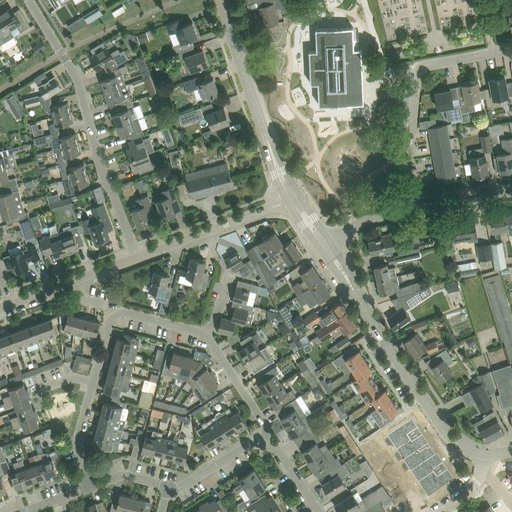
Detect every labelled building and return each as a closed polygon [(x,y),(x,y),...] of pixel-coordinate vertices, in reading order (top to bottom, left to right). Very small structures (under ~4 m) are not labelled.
[(58,0),(49,0),(55,9),(62,5),(58,0)] [(245,0),(249,10),(258,7),(264,27),(273,24),(279,23),(275,9),(281,7),(282,12),(305,6),(303,0),(245,0)] [(122,5),(112,11),(115,16),(125,10),(122,5)] [(5,9),(0,12),(10,29),(16,26),(20,33),(30,27),(23,14),(17,17),(11,7),(6,10),(5,9)] [(90,11),(83,16),(87,23),(95,18),(90,11)] [(0,45),(8,40),(4,33),(10,29),(0,12),(0,45)] [(79,15),(73,19),(78,28),(85,24),(87,23),(83,16),(80,17),(79,15)] [(165,24),(169,33),(173,45),(181,42),(186,40),(188,40),(197,36),(192,22),(185,24),(182,18),(165,24)] [(149,40),(146,32),(137,35),(140,43),(149,40)] [(306,57),(301,91),(309,92),(306,112),(350,119),(358,65),(351,64),(354,43),(317,37),(314,59),(306,57)] [(42,40),(37,43),(41,50),(46,46),(42,40)] [(103,42),(90,49),(94,55),(89,57),(97,69),(104,65),(108,71),(129,58),(124,50),(120,52),(118,49),(110,53),(106,47),(103,42)] [(191,71),(199,68),(208,65),(203,50),(195,53),(193,46),(183,50),(175,52),(178,62),(187,59),(191,71)] [(170,55),(164,57),(166,64),(172,61),(170,55)] [(144,58),(136,61),(139,69),(147,66),(144,58)] [(105,92),(125,84),(121,73),(122,73),(120,67),(116,69),(106,72),(108,78),(101,80),(105,92)] [(149,75),(143,77),(145,83),(151,81),(149,75)] [(190,79),(189,79),(183,81),(187,92),(194,90),(197,100),(203,98),(208,97),(209,97),(218,93),(213,78),(202,82),(200,76),(190,79)] [(25,99),(26,106),(50,100),(50,95),(61,88),(54,77),(39,86),(43,93),(38,96),(25,99)] [(508,96),(506,87),(504,77),(489,80),(492,93),(485,95),(485,98),(487,108),(502,106),(501,98),(508,96)] [(464,92),(457,93),(458,95),(462,122),(469,121),(468,112),(476,110),(481,109),(480,99),(485,98),(485,95),(484,90),(479,91),(477,82),(462,85),(464,92)] [(119,106),(132,101),(130,95),(129,95),(125,84),(105,92),(109,103),(117,100),(119,106)] [(447,121),(451,120),(452,123),(462,122),(458,95),(452,96),(450,89),(435,92),(438,109),(446,108),(447,121)] [(13,95),(6,99),(11,106),(18,102),(13,95)] [(113,114),(117,125),(132,120),(133,120),(138,118),(134,107),(133,103),(140,101),(139,99),(132,101),(119,106),(121,111),(113,114)] [(51,110),(53,116),(70,112),(68,102),(53,106),(51,100),(43,102),(45,110),(51,110)] [(178,115),(181,125),(204,116),(200,107),(178,115)] [(212,128),(218,126),(220,126),(229,122),(224,107),(214,111),(213,111),(207,113),(212,128)] [(58,125),(73,122),(70,112),(53,116),(54,122),(49,125),(51,133),(59,131),(58,125)] [(17,115),(11,117),(15,126),(20,124),(17,115)] [(118,126),(116,127),(118,133),(120,132),(121,137),(129,134),(131,140),(140,136),(144,135),(143,132),(142,129),(140,124),(138,118),(133,120),(132,120),(117,125),(118,126)] [(427,120),(419,122),(421,129),(428,128),(429,127),(427,120)] [(497,156),(493,157),(496,171),(500,170),(500,172),(511,170),(511,152),(511,121),(511,127),(511,137),(501,140),(503,153),(497,155),(497,156)] [(40,123),(33,127),(39,137),(46,133),(40,123)] [(502,123),(489,126),(490,136),(504,133),(502,123)] [(430,142),(449,138),(447,124),(429,127),(428,128),(429,128),(430,135),(429,135),(430,142)] [(59,131),(51,133),(53,141),(59,141),(61,147),(78,143),(76,133),(61,137),(59,131)] [(471,162),(464,163),(466,174),(473,173),(473,177),(488,174),(486,165),(485,155),(484,151),(491,150),(488,135),(481,136),(483,147),(468,150),(470,157),(471,162)] [(172,136),(165,138),(168,147),(175,144),(172,136)] [(142,137),(138,139),(128,142),(130,148),(126,149),(130,159),(148,153),(154,151),(149,137),(143,139),(142,137)] [(434,155),(452,152),(449,138),(430,142),(431,148),(433,148),(434,155)] [(57,156),(59,164),(67,162),(66,156),(81,152),(78,143),(61,147),(62,153),(57,156)] [(0,169),(6,168),(10,167),(7,155),(10,155),(15,153),(15,151),(20,149),(19,146),(14,147),(7,149),(2,150),(1,150),(0,150),(0,169)] [(181,149),(169,152),(172,165),(178,163),(177,158),(183,156),(181,149)] [(434,163),(435,169),(454,166),(452,152),(434,155),(435,163),(434,163)] [(148,153),(130,159),(133,169),(138,168),(140,173),(149,170),(153,168),(148,153)] [(255,157),(243,159),(246,170),(257,168),(255,157)] [(67,162),(59,164),(61,172),(67,172),(69,178),(86,173),(84,164),(69,168),(67,162)] [(186,173),(189,186),(192,198),(233,187),(226,163),(186,173)] [(457,180),(454,166),(435,169),(436,176),(438,175),(439,183),(438,183),(438,184),(457,180)] [(0,184),(1,188),(17,183),(16,177),(9,179),(6,168),(0,169),(0,184)] [(49,168),(41,170),(43,176),(50,174),(49,168)] [(65,187),(67,195),(75,193),(74,187),(89,183),(86,173),(69,178),(70,184),(65,187)] [(17,185),(17,183),(1,188),(2,193),(0,194),(0,206),(22,201),(18,188),(25,186),(24,183),(17,185)] [(100,187),(92,190),(98,203),(105,201),(100,187)] [(163,198),(156,201),(162,218),(175,213),(175,211),(180,209),(173,187),(161,191),(163,198)] [(138,227),(152,222),(149,214),(154,212),(153,208),(148,195),(136,199),(139,207),(132,210),(138,227)] [(70,197),(58,200),(60,209),(72,206),(70,197)] [(10,223),(19,221),(19,220),(29,217),(28,211),(24,212),(22,201),(0,206),(3,218),(8,217),(10,223)] [(86,218),(81,220),(85,233),(91,231),(92,233),(95,242),(109,237),(107,230),(112,228),(110,222),(103,203),(94,207),(91,208),(96,222),(89,225),(86,218)] [(502,236),(501,230),(508,229),(505,213),(491,216),(494,232),(495,231),(496,238),(502,236)] [(29,217),(19,220),(19,221),(20,223),(26,242),(37,238),(29,218),(29,217)] [(477,240),(475,229),(473,219),(450,223),(451,233),(453,242),(469,239),(470,241),(477,240)] [(62,238),(68,253),(79,248),(76,240),(82,238),(78,229),(78,228),(77,226),(71,228),(60,232),(62,238)] [(45,255),(54,251),(56,257),(68,253),(62,238),(60,232),(39,239),(45,255)] [(269,255),(270,254),(283,245),(275,232),(253,246),(246,250),(251,259),(254,264),(254,265),(264,258),(259,251),(265,248),(269,255)] [(371,254),(381,252),(395,249),(393,243),(391,233),(381,235),(382,238),(368,241),(371,254)] [(399,255),(419,250),(419,249),(424,248),(422,241),(418,242),(417,236),(411,238),(413,243),(397,247),(399,255)] [(270,254),(269,255),(264,258),(254,265),(261,277),(264,283),(266,287),(277,280),(269,269),(285,259),(288,264),(293,261),(302,256),(291,240),(283,245),(270,254)] [(507,267),(503,241),(491,244),(490,244),(493,257),(495,269),(507,267)] [(10,255),(4,257),(5,257),(9,270),(15,268),(16,271),(29,267),(26,261),(32,259),(32,260),(40,257),(35,244),(34,243),(28,245),(27,246),(28,249),(23,251),(22,250),(20,244),(9,249),(11,254),(10,255)] [(488,264),(487,258),(493,257),(490,244),(477,246),(481,265),(488,264)] [(241,273),(251,266),(247,261),(244,263),(237,252),(225,259),(232,271),(238,268),(241,273)] [(410,252),(388,257),(389,263),(413,258),(410,252)] [(180,275),(178,282),(192,286),(205,289),(206,286),(208,279),(208,277),(202,275),(206,262),(191,258),(186,276),(180,275)] [(476,261),(456,265),(456,268),(457,270),(459,270),(460,277),(478,273),(476,264),(476,261)] [(301,273),(304,279),(299,283),(297,281),(292,285),(298,295),(321,279),(312,265),(308,268),(304,262),(295,267),(288,272),(291,276),(296,273),(297,276),(301,273)] [(374,266),(377,280),(396,276),(394,267),(388,268),(387,264),(374,266)] [(155,300),(161,301),(158,312),(165,313),(168,303),(173,287),(166,285),(169,276),(154,272),(149,290),(157,292),(155,300)] [(511,321),(498,275),(485,279),(510,362),(511,364),(492,369),(500,393),(496,394),(500,408),(504,407),(506,415),(510,414),(511,421),(511,321)] [(413,283),(399,288),(397,276),(396,276),(377,280),(380,294),(395,290),(398,297),(415,291),(413,283)] [(318,302),(322,299),(331,293),(321,279),(298,295),(302,301),(307,297),(313,305),(318,302)] [(236,286),(232,300),(243,303),(246,304),(253,305),(256,292),(258,293),(257,293),(267,296),(268,291),(267,287),(260,285),(254,284),(244,281),(243,288),(236,286)] [(458,281),(446,284),(448,293),(460,290),(458,281)] [(398,311),(387,318),(395,330),(410,320),(411,320),(405,311),(424,299),(418,291),(391,300),(398,311)] [(318,320),(322,327),(347,311),(341,301),(328,310),(329,310),(321,315),(323,317),(321,318),(316,311),(303,320),(308,327),(318,320)] [(235,321),(235,322),(245,324),(250,325),(253,312),(252,312),(254,306),(253,305),(246,304),(243,303),(241,309),(234,307),(231,320),(235,321)] [(290,329),(295,326),(303,320),(293,305),(280,313),(290,329)] [(415,323),(424,320),(420,308),(411,311),(415,323)] [(268,321),(280,313),(266,309),(268,321)] [(345,334),(357,326),(347,311),(322,327),(316,331),(314,333),(316,336),(312,339),(316,345),(341,328),(345,334)] [(442,311),(425,315),(426,320),(444,316),(442,311)] [(68,314),(59,314),(60,328),(64,330),(68,314)] [(63,330),(74,333),(78,316),(68,314),(64,330),(63,330)] [(74,333),(85,336),(89,319),(78,316),(74,333)] [(230,345),(239,339),(240,338),(237,333),(234,335),(232,334),(235,322),(235,321),(231,320),(221,317),(218,331),(228,334),(227,339),(230,345)] [(57,334),(55,327),(51,318),(41,322),(47,338),(57,334)] [(100,322),(89,319),(85,336),(95,338),(100,322)] [(413,325),(415,331),(426,327),(424,320),(413,325)] [(47,338),(41,322),(31,325),(37,341),(47,338)] [(27,345),(37,341),(31,325),(21,329),(27,345)] [(10,333),(16,349),(27,345),(21,329),(10,333)] [(403,341),(413,357),(421,351),(427,348),(429,353),(439,349),(436,341),(425,345),(416,332),(411,336),(403,341)] [(0,337),(6,353),(16,349),(10,333),(0,337)] [(136,354),(139,345),(138,343),(133,342),(134,336),(124,333),(123,339),(117,338),(114,348),(126,351),(136,354)] [(238,351),(244,360),(260,350),(257,345),(262,342),(256,333),(249,337),(240,343),(243,347),(238,351)] [(351,342),(347,336),(336,343),(340,349),(351,342)] [(474,336),(466,342),(468,345),(472,346),(478,342),(474,336)] [(294,341),(289,344),(294,351),(299,349),(294,341)] [(135,358),(136,354),(126,351),(114,348),(112,359),(134,365),(135,358)] [(162,361),(165,350),(157,348),(155,359),(162,361)] [(440,380),(448,374),(452,372),(447,364),(454,360),(446,348),(433,356),(430,359),(434,365),(429,368),(433,374),(435,372),(440,380)] [(260,350),(244,360),(249,369),(255,365),(258,370),(266,365),(273,360),(268,351),(263,355),(260,350)] [(351,368),(365,359),(359,350),(345,359),(351,368)] [(164,364),(162,373),(176,377),(178,375),(184,352),(179,351),(178,353),(173,351),(172,356),(167,354),(164,364)] [(187,380),(187,381),(201,361),(193,359),(193,357),(189,356),(189,354),(184,352),(178,375),(176,377),(187,380)] [(91,363),(92,358),(76,354),(75,359),(79,360),(91,363)] [(132,370),(134,365),(112,359),(109,369),(131,375),(132,370)] [(155,359),(153,367),(160,369),(162,361),(155,359)] [(371,369),(365,359),(351,368),(357,377),(358,378),(367,371),(368,371),(371,369)] [(79,360),(76,371),(82,373),(85,362),(79,360)] [(302,370),(307,367),(303,360),(298,363),(302,370)] [(41,366),(39,367),(36,361),(33,363),(35,368),(37,372),(43,370),(41,366)] [(187,381),(193,389),(195,387),(214,375),(211,370),(209,371),(207,367),(205,368),(201,361),(187,381)] [(85,362),(82,373),(88,375),(91,363),(85,362)] [(13,367),(16,375),(18,379),(22,378),(21,373),(22,373),(19,364),(13,367)] [(265,394),(280,384),(275,375),(278,373),(274,366),(260,376),(264,381),(259,384),(265,394)] [(306,377),(312,374),(307,367),(302,370),(306,377)] [(129,381),(131,375),(109,369),(106,380),(121,384),(128,386),(129,381)] [(367,371),(358,378),(357,377),(352,381),(359,392),(375,382),(368,371),(367,371)] [(496,390),(489,371),(478,375),(488,393),(496,390)] [(151,373),(149,380),(156,382),(158,374),(151,373)] [(195,387),(193,389),(202,402),(207,399),(209,397),(217,392),(214,387),(218,385),(215,380),(217,379),(214,375),(195,387)] [(478,376),(472,379),(476,386),(481,383),(478,376)] [(127,391),(128,386),(121,384),(106,380),(104,390),(113,393),(119,395),(120,390),(127,391)] [(148,380),(145,390),(152,392),(154,392),(156,382),(149,380),(148,380)] [(381,392),(375,382),(359,392),(367,403),(372,399),(382,392),(381,392)] [(4,403),(30,393),(28,389),(26,390),(23,383),(14,387),(9,389),(11,395),(3,398),(3,399),(4,403)] [(476,386),(469,390),(469,391),(478,407),(481,412),(487,409),(493,405),(481,383),(476,386)] [(279,406),(288,401),(295,396),(291,389),(286,393),(280,384),(265,394),(271,403),(276,400),(279,406)] [(385,389),(381,392),(382,392),(372,399),(378,408),(391,399),(385,389)] [(142,406),(149,408),(149,407),(152,392),(145,390),(145,391),(142,390),(138,405),(142,406)] [(29,398),(31,398),(30,393),(4,403),(0,404),(0,409),(15,404),(17,410),(31,404),(29,398)] [(305,396),(300,399),(310,417),(316,413),(305,396)] [(125,408),(127,402),(112,398),(110,404),(104,402),(102,413),(125,419),(128,409),(125,408)] [(279,415),(286,427),(306,415),(296,398),(291,401),(282,406),(285,411),(279,415)] [(378,408),(371,413),(380,427),(394,418),(391,413),(398,408),(391,399),(378,408)] [(36,409),(33,410),(31,404),(17,410),(19,415),(10,419),(12,423),(37,414),(36,409)] [(229,407),(225,410),(236,428),(236,429),(238,431),(247,425),(238,411),(233,414),(229,407)] [(333,408),(327,412),(333,422),(339,418),(333,408)] [(236,429),(236,428),(225,410),(221,412),(220,411),(214,414),(218,420),(227,434),(236,429)] [(408,504),(413,511),(448,490),(444,484),(456,476),(415,411),(383,432),(423,495),(408,504)] [(487,441),(504,432),(500,423),(493,411),(483,416),(484,419),(474,424),(478,431),(480,429),(487,441)] [(99,424),(123,430),(125,419),(102,413),(99,424)] [(37,419),(39,418),(37,414),(12,423),(14,428),(23,425),(25,430),(39,425),(37,419)] [(299,433),(304,440),(315,433),(321,428),(320,426),(313,430),(310,425),(312,424),(306,415),(286,427),(293,437),(299,433)] [(206,422),(218,440),(227,434),(218,420),(213,423),(210,419),(206,422)] [(201,434),(204,440),(210,449),(219,443),(218,440),(206,422),(202,425),(206,431),(201,434)] [(120,441),(123,430),(99,424),(96,434),(119,441),(120,441)] [(48,438),(56,437),(55,429),(48,430),(48,438)] [(145,436),(143,443),(141,452),(152,455),(152,452),(158,431),(153,430),(151,438),(145,436)] [(163,433),(158,431),(152,452),(163,455),(167,439),(162,437),(163,433)] [(180,433),(179,437),(173,458),(173,461),(184,463),(188,447),(182,446),(184,438),(185,434),(180,433)] [(308,461),(322,452),(328,448),(325,443),(319,447),(316,442),(320,440),(315,433),(304,440),(308,447),(301,451),(308,461)] [(117,451),(119,441),(96,434),(93,445),(117,451)] [(173,440),(167,439),(163,455),(173,458),(179,437),(174,435),(173,440)] [(201,440),(196,444),(200,451),(206,447),(201,440)] [(139,447),(139,446),(134,444),(133,445),(131,455),(136,456),(139,447)] [(356,444),(352,447),(356,454),(360,452),(356,444)] [(36,446),(38,453),(47,478),(52,477),(51,474),(57,472),(56,469),(62,467),(56,450),(50,452),(43,451),(40,445),(36,446)] [(329,472),(337,467),(332,460),(329,462),(322,452),(308,461),(314,471),(321,467),(325,474),(329,472)] [(37,464),(31,466),(36,480),(42,478),(43,480),(47,478),(38,453),(33,455),(37,464)] [(16,458),(18,461),(27,486),(31,484),(30,482),(36,480),(31,466),(26,468),(21,456),(16,458)] [(5,474),(11,472),(6,460),(1,462),(5,474)] [(10,474),(12,478),(15,488),(22,485),(22,488),(27,486),(18,461),(13,463),(16,472),(10,474)] [(330,496),(338,491),(346,486),(341,479),(351,473),(344,462),(337,467),(329,472),(333,478),(322,484),(330,496)] [(250,484),(260,478),(254,469),(239,478),(241,483),(233,487),(234,489),(229,491),(225,493),(222,489),(217,492),(221,498),(223,502),(232,496),(232,495),(239,491),(245,488),(250,484)] [(250,484),(245,488),(251,497),(266,487),(260,478),(250,484)] [(364,494),(376,488),(373,480),(360,486),(364,494)] [(381,500),(388,496),(385,490),(382,485),(362,498),(357,491),(352,494),(335,504),(339,511),(362,511),(368,508),(374,504),(378,502),(381,500)] [(109,511),(122,511),(125,511),(128,511),(133,497),(120,494),(118,503),(112,502),(109,511)] [(256,511),(258,511),(266,511),(277,505),(272,496),(268,499),(265,494),(256,500),(252,502),(251,503),(248,505),(246,506),(249,511),(256,511)] [(388,496),(381,500),(384,505),(391,500),(388,496)] [(149,511),(150,511),(143,509),(145,500),(133,497),(128,511),(149,511)] [(248,505),(251,503),(248,497),(244,500),(236,505),(237,507),(233,510),(233,511),(236,511),(240,510),(246,506),(248,505)] [(227,509),(223,502),(221,498),(216,501),(215,499),(209,502),(208,500),(204,503),(209,511),(222,511),(223,511),(227,509)] [(384,511),(378,502),(374,504),(368,508),(362,511),(384,511)] [(83,507),(85,511),(106,511),(106,510),(99,511),(98,511),(96,503),(83,507)] [(209,511),(204,503),(200,505),(201,508),(195,511),(209,511)]
